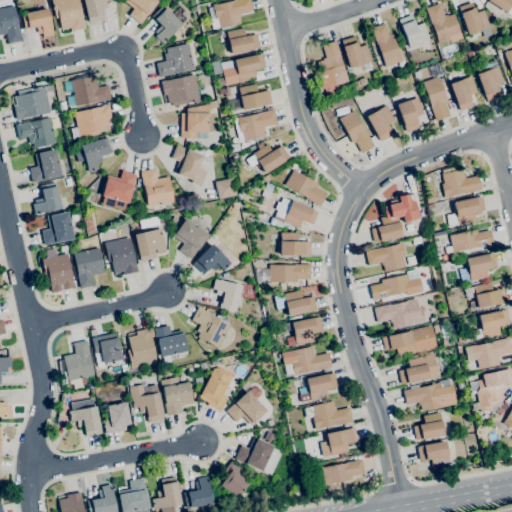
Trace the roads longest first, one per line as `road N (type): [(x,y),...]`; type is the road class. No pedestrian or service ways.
road 1 (residential): [(511,125),(392,166),(357,189),(344,215),(337,279),(399,510)]
road 2 (residential): [(31,511),(28,465),(41,381),(0,181)]
road 3 (residential): [(357,189),(307,129),(277,0)]
road 4 (residential): [(0,74),(120,51),(141,134)]
road 5 (residential): [(28,465),(202,442)]
road 6 (residential): [(31,326),(169,292)]
road 7 (secondary): [(511,487),(388,511)]
